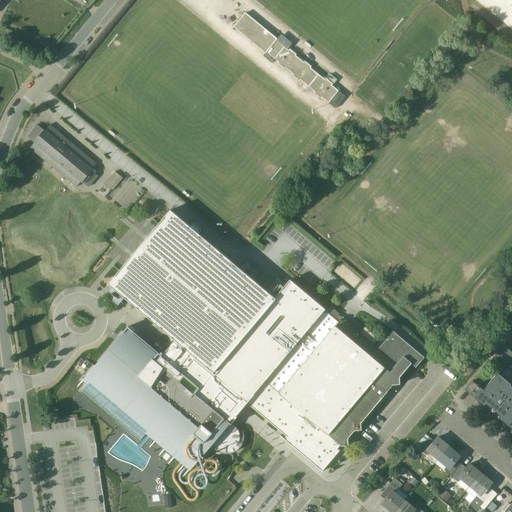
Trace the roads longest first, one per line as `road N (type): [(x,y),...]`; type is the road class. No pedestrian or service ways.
road 1 (residential): [(0,312),(29,511)]
road 2 (residential): [(111,0),(21,107),(0,155)]
road 3 (track): [(166,199),(95,285),(91,301)]
